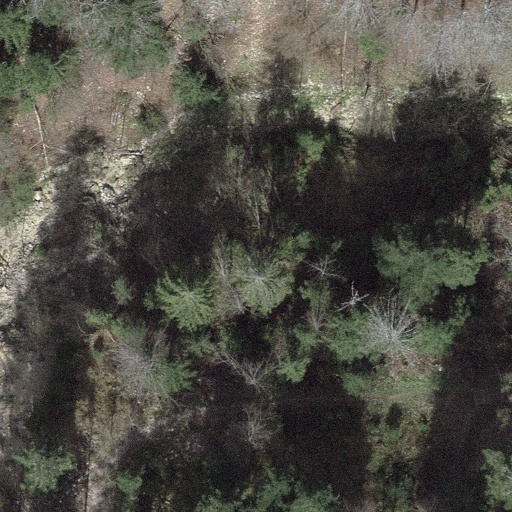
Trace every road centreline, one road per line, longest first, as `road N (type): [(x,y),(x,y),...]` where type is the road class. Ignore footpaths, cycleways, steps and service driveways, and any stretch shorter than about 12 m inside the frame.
road 1 (track): [(104,511),(119,458),(165,424),(243,409),(511,393)]
road 2 (track): [(470,394),(437,511)]
